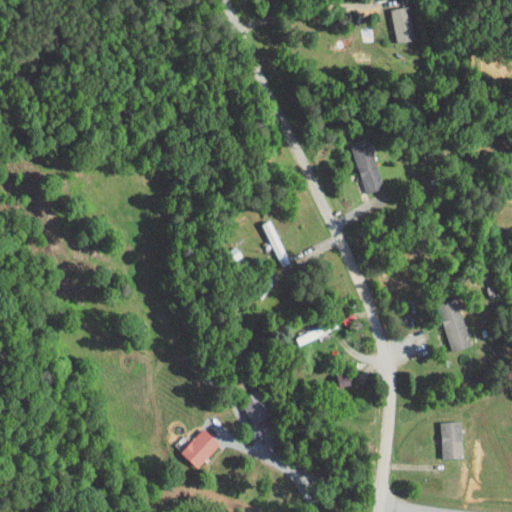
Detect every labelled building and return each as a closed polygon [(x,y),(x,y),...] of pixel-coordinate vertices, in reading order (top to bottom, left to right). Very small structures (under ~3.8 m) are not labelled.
[(403,32),(395,0),(392,0),(378,3),(385,36),(403,32)] [(341,139),(354,187),(373,182),(360,134),(341,139)] [(443,345),(462,337),(444,292),(425,300),(443,345)] [(232,393),(241,418),(261,411),(251,385),(232,393)] [(430,415),(431,451),(452,450),(451,414),(430,415)] [(170,445),(187,461),(209,436),(192,421),(170,445)]
